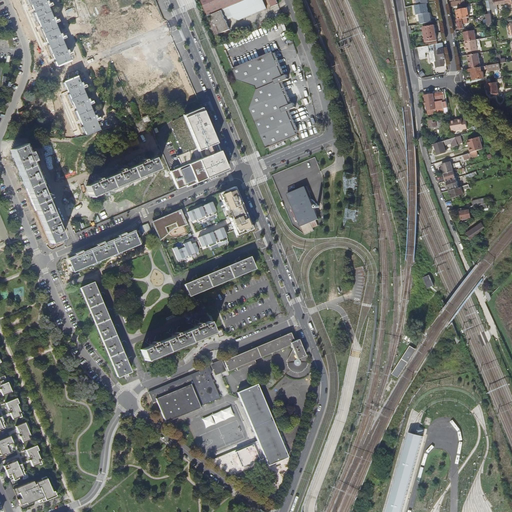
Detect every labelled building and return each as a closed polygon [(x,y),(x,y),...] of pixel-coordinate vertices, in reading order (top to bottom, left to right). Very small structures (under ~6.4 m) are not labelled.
[(30,0),(57,64),(69,59),(66,52),(60,36),(53,21),(46,4),(44,0),(30,0)] [(265,0),(205,0),(212,16),(213,16),(215,22),(214,23),(215,27),(217,26),(221,35),(233,30),(229,20),(236,17),(243,20),(269,8),(265,0)] [(404,0),(408,20),(414,19),(412,6),(410,7),(408,0),(404,0)] [(511,0),(489,0),(491,13),(499,12),(497,4),(509,2),(510,4),(511,3),(511,0)] [(458,9),(459,19),(469,17),(470,17),(468,8),(458,9)] [(457,19),(459,29),(464,29),(463,22),(470,21),(469,17),(459,19),(457,19)] [(424,27),(426,42),(438,40),(435,25),(424,27)] [(466,41),(468,52),(478,50),(476,40),(466,41)] [(430,52),(432,62),(435,61),(437,68),(445,66),(444,59),(446,58),(443,43),(438,44),(426,46),(418,47),(419,54),(430,52)] [(256,86),(257,90),(286,77),(275,51),(233,69),(238,80),(256,86)] [(469,56),(471,69),(481,67),(479,54),(469,56)] [(472,71),(474,80),(485,78),(484,70),(482,70),(482,67),(481,67),(471,69),(468,69),(469,71),(472,71)] [(63,80),(86,135),(99,130),(94,118),(87,102),(80,85),(76,74),(63,80)] [(257,125),(291,111),(299,107),(297,103),(293,105),(284,82),(291,79),(290,76),(286,77),(257,90),(251,110),(257,125)] [(499,93),(497,82),(486,84),(487,88),(489,88),(489,90),(490,95),(495,94),(496,95),(498,95),(499,93)] [(446,102),(444,92),(434,94),(437,109),(437,110),(449,108),(447,101),(446,102)] [(437,109),(434,94),(426,95),(427,102),(426,102),(426,104),(427,104),(428,110),(437,109)] [(202,107),(180,116),(194,149),(183,153),(177,156),(182,167),(179,169),(178,165),(169,169),(178,189),(186,185),(187,187),(228,169),(220,151),(218,152),(215,144),(217,143),(202,107)] [(291,111),(257,125),(267,148),(298,135),(291,111)] [(170,122),(183,153),(194,149),(180,116),(170,122)] [(429,120),(430,128),(433,127),(433,128),(447,126),(446,121),(445,121),(445,118),(439,119),(438,119),(429,120)] [(452,125),(452,129),(453,131),(465,129),(464,120),(463,120),(462,119),(451,121),(452,125)] [(454,142),(456,146),(459,145),(459,143),(463,142),(461,136),(454,138),(451,139),(435,144),(438,155),(447,152),(445,145),(454,142)] [(480,136),(468,140),(472,152),(475,151),(477,151),(477,150),(483,148),(480,136)] [(49,244),(63,239),(33,160),(33,159),(31,153),(28,154),(24,144),(13,148),(49,244)] [(441,168),(442,171),(444,171),(445,174),(454,171),(457,170),(457,168),(454,169),(452,162),(442,165),(443,168),(441,168)] [(445,174),(447,181),(457,178),(454,171),(445,174)] [(447,181),(448,184),(447,184),(448,186),(449,186),(450,189),(459,186),(458,181),(467,178),(466,175),(457,178),(447,181)] [(450,190),(452,197),(456,196),(457,198),(461,196),(461,195),(464,194),(463,190),(469,188),(469,186),(470,186),(469,184),(450,190)] [(235,187),(219,193),(238,238),(253,231),(235,187)] [(321,204),(320,204),(314,206),(305,187),(287,194),(304,234),(314,230),(313,228),(318,226),(316,221),(319,219),(315,210),(321,207),(322,205),(321,204)] [(201,207),(188,212),(192,221),(197,219),(198,222),(200,221),(206,219),(206,218),(209,217),(215,215),(217,214),(212,202),(204,205),(204,206),(202,207),(201,207)] [(181,209),(152,221),(160,240),(179,228),(187,225),(181,209)] [(462,211),(463,219),(472,217),(470,210),(469,210),(466,210),(462,211)] [(471,239),(486,228),(482,222),(466,233),(471,239)] [(212,232),(198,238),(202,247),(208,245),(209,248),(211,247),(217,244),(219,242),(220,243),(226,241),(228,240),(223,228),(215,231),(215,232),(212,233),(212,232)] [(68,260),(73,271),(138,244),(134,233),(123,237),(102,246),(81,255),(68,260)] [(177,247),(173,248),(178,260),(183,258),(185,257),(190,255),(192,255),(196,253),(199,252),(195,243),(192,244),(190,241),(183,244),(185,247),(178,250),(177,247)] [(184,285),(189,296),(253,269),(249,258),(240,262),(218,271),(198,279),(184,285)] [(424,277),(428,288),(435,285),(430,274),(424,277)] [(117,376),(130,371),(123,355),(119,346),(116,339),(112,329),(93,282),(80,288),(117,376)] [(141,349),(146,360),(213,332),(208,321),(141,349)] [(237,368),(255,360),(292,345),(295,353),(292,355),(290,355),(288,359),(288,363),(288,366),(291,369),(293,371),(297,373),(301,372),(304,371),(307,368),(308,365),(308,361),(299,340),(295,341),(291,333),(224,360),(229,371),(237,368)] [(408,346),(390,375),(397,379),(415,351),(408,346)] [(222,359),(211,364),(215,375),(226,370),(222,359)] [(255,360),(237,368),(238,371),(256,363),(255,360)] [(200,406),(220,398),(208,368),(148,392),(153,403),(157,401),(166,422),(201,408),(200,406)] [(11,392),(4,376),(0,377),(0,385),(1,389),(0,389),(0,390),(2,396),(11,392)] [(388,380),(383,388),(390,392),(395,385),(388,380)] [(258,383),(238,391),(258,441),(266,460),(268,465),(288,456),(258,383)] [(21,416),(14,399),(5,403),(8,410),(10,409),(11,412),(9,413),(12,420),(21,416)] [(206,426),(235,416),(231,407),(202,417),(206,426)] [(31,439),(24,423),(15,427),(18,433),(20,433),(21,436),(19,437),(22,443),(31,439)] [(419,427),(417,433),(425,435),(427,429),(419,427)] [(400,511),(422,436),(408,432),(385,511),(400,511)] [(10,437),(0,441),(0,455),(5,454),(5,455),(13,452),(12,450),(15,449),(10,437)] [(209,460),(231,476),(266,460),(258,441),(209,460)] [(41,463),(34,447),(25,451),(28,457),(30,456),(31,460),(30,460),(32,467),(41,463)] [(268,465),(279,492),(290,463),(288,456),(268,465)] [(24,471),(19,459),(7,464),(7,465),(4,467),(9,478),(12,477),(13,479),(14,481),(19,479),(18,478),(24,475),(23,471),(24,471)] [(35,481),(14,490),(17,497),(20,496),(21,499),(18,500),(20,505),(26,503),(26,505),(38,500),(39,503),(54,497),(46,479),(36,483),(35,481)]
